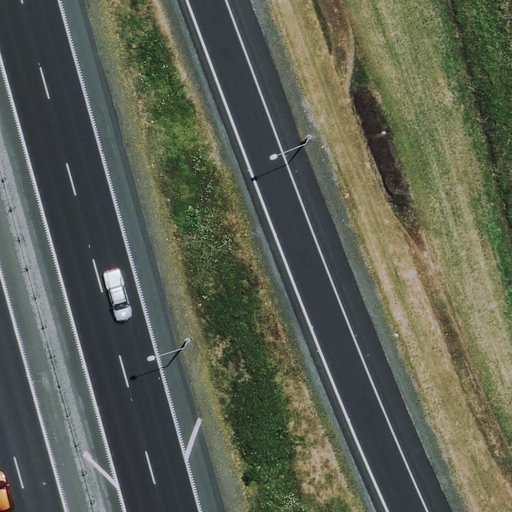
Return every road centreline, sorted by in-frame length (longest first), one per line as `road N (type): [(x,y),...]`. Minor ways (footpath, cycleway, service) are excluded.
road 1 (motorway): [(205,0),(283,218),(408,511)]
road 2 (motorway): [(26,0),(172,511)]
